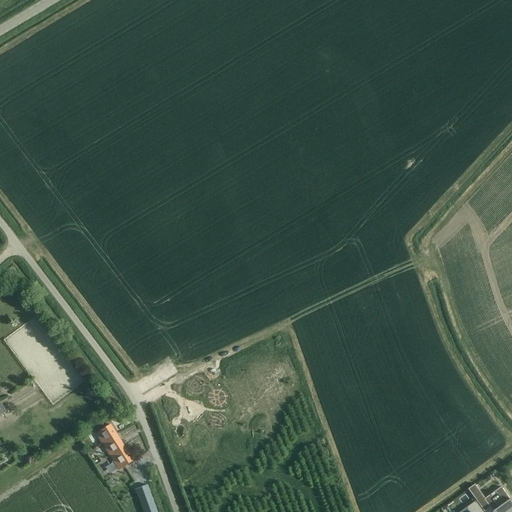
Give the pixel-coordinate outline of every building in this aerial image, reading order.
[(128,426),(137,421),(134,417),(126,422),(128,426)] [(110,425),(95,434),(112,461),(117,468),(122,465),(132,459),(110,425)] [(136,478),(143,472),(136,464),(129,470),(136,478)] [(158,511),(148,484),(136,488),(145,511),(158,511)] [(475,485),(468,490),(471,494),(478,489),(475,485)] [(511,511),(511,504),(500,488),(483,500),(491,511),(511,511)] [(482,511),(475,502),(466,508),(468,511),(482,511)]
